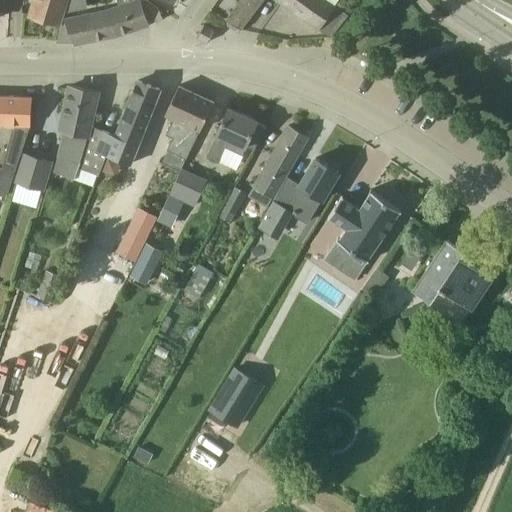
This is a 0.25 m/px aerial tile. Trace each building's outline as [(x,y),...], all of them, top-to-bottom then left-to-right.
[(66,0),(34,0),(30,15),(60,24),(66,0)] [(68,0),(64,13),(88,8),(86,0),(68,0)] [(70,18),(75,38),(76,43),(119,34),(148,24),(163,18),(158,7),(148,0),(136,0),(112,9),(70,18)] [(240,0),(226,20),(241,30),(262,0),(240,0)] [(349,15),(326,0),(277,0),(332,38),(349,15)] [(214,33),(205,27),(198,37),(208,43),(214,33)] [(117,136),(91,126),(83,161),(80,160),(78,167),(99,175),(107,155),(132,165),(161,89),(138,81),(117,136)] [(176,137),(164,162),(182,170),(184,167),(214,101),(180,85),(167,114),(176,119),(169,134),(176,137)] [(68,117),(59,156),(80,160),(83,161),(91,126),(99,92),(70,86),(64,116),(68,117)] [(0,95),(0,123),(17,124),(0,177),(0,185),(11,189),(31,125),(32,97),(0,95)] [(266,125),(258,121),(229,108),(207,156),(219,161),(226,147),(243,154),(247,146),(255,150),(266,125)] [(249,196),(268,207),(308,137),(289,126),(249,196)] [(52,162),(25,153),(17,181),(44,189),(52,162)] [(317,158),(298,188),(286,181),(274,200),(297,214),(310,191),(323,199),(339,171),(317,158)] [(208,178),(184,167),(182,170),(171,194),(195,206),(208,178)] [(245,194),(236,188),(221,215),(231,220),(245,194)] [(360,208),(355,205),(344,197),(344,196),(343,195),(328,217),(330,218),(330,217),(342,225),(346,228),(339,239),(338,238),(338,240),(369,260),(370,259),(369,259),(401,211),(401,212),(402,210),(371,190),(370,191),(371,191),(360,208)] [(173,226),(185,201),(171,194),(158,219),(173,226)] [(136,261),(151,230),(131,220),(117,252),(136,261)] [(428,304),(460,326),(492,277),(461,256),(464,251),(447,240),(415,289),(431,299),(428,304)] [(158,261),(141,253),(131,275),(148,283),(158,261)] [(190,289),(207,292),(212,268),(196,264),(190,289)] [(52,301),(62,275),(47,269),(37,295),(52,301)] [(382,288),(370,280),(363,291),(375,299),(382,288)] [(235,367),(209,409),(238,426),(264,385),(235,367)] [(139,447),(134,457),(148,464),(153,454),(139,447)] [(224,500),(230,486),(176,466),(171,481),(224,500)] [(34,511),(64,511),(31,502),(29,510),(34,511)]
